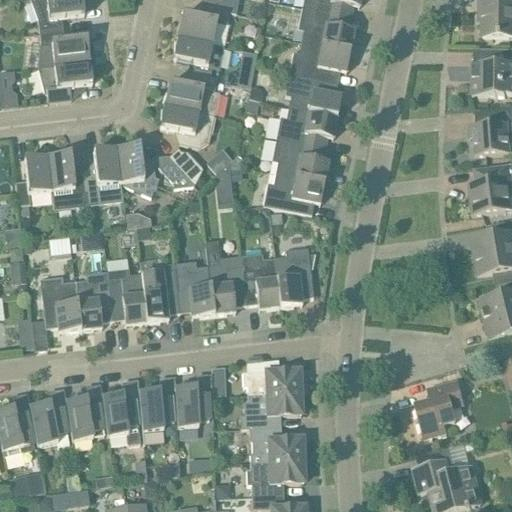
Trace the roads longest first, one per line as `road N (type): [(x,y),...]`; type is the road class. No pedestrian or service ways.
road 1 (residential): [(348,351),(411,0)]
road 2 (residential): [(0,376),(348,351)]
road 3 (residential): [(0,127),(123,110),(149,0)]
road 4 (residential): [(348,511),(348,351)]
